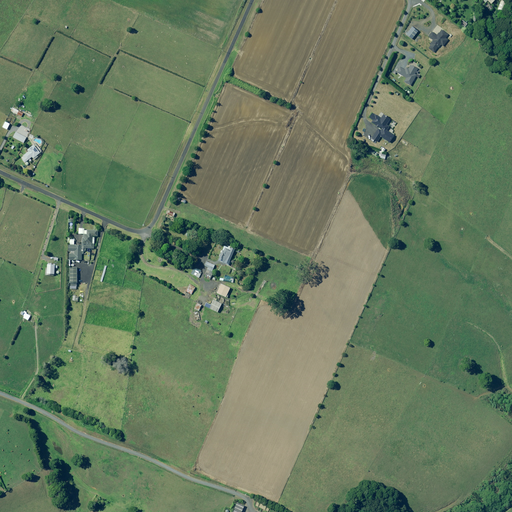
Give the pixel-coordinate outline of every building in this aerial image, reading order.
[(506,0),(501,0),(498,10),(502,11),(506,0)] [(418,32),(412,27),(406,35),(412,39),(418,32)] [(448,35),(442,30),(437,36),(432,32),(428,37),(433,41),(430,45),(431,45),(429,48),(434,53),(441,44),(443,46),(448,40),(445,38),(448,35)] [(418,69),(411,65),(409,69),(407,68),(405,70),(400,67),(397,73),(406,78),(404,82),(411,86),(417,75),(415,74),(418,69)] [(23,113),(13,108),(11,111),(21,117),(23,113)] [(381,119),(372,113),(369,118),(373,120),(371,123),(379,128),(372,138),(377,142),(381,137),(390,143),(394,136),(387,131),(389,127),(386,125),(390,119),(383,115),(381,119)] [(26,138),(16,132),(13,137),(24,143),(26,138)] [(40,153),(34,145),(27,150),(29,152),(23,156),(25,158),(22,160),(25,163),(32,157),(33,158),(40,153)] [(81,237),(81,245),(74,245),(74,239),(68,239),(67,244),(69,244),(68,251),(71,251),(71,253),(69,253),(69,260),(81,260),(82,254),(83,254),(83,252),(83,249),(94,249),(95,240),(92,240),(93,236),(98,236),(98,230),(84,230),(84,228),(79,228),(79,234),(82,234),(82,237),(81,237)] [(227,247),(224,246),(218,261),(228,265),(235,249),(231,248),(230,250),(227,249),(227,247)] [(211,274),(213,271),(217,264),(207,259),(204,266),(209,268),(205,275),(206,276),(205,277),(211,280),(214,275),(211,274)] [(199,272),(193,269),(191,274),(199,278),(201,273),(199,272)] [(195,287),(190,284),(186,291),(191,294),(195,287)] [(230,288),(221,284),(217,293),(227,298),(228,296),(227,295),(230,288)] [(222,304),(213,300),(211,305),(207,303),(205,306),(218,312),(222,304)] [(20,314),(24,317),(23,318),(28,320),(30,316),(26,314),(27,313),(24,311),(23,312),(21,311),(20,314)]
